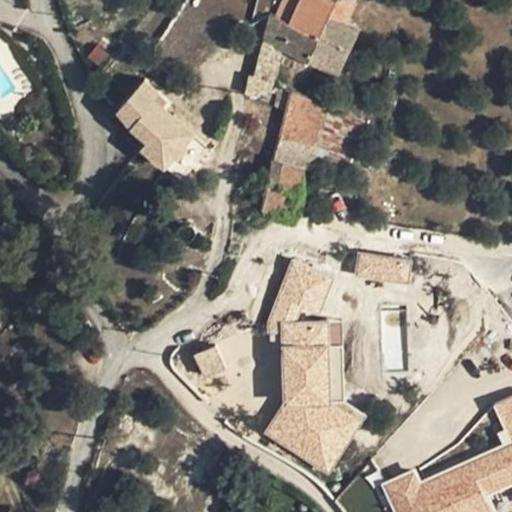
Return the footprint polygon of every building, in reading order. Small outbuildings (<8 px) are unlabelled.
[(296,4),(286,0),(281,0),(275,14),(289,21),(296,4)] [(286,0),(296,4),(289,21),(321,35),(331,12),(347,19),(356,0),(286,0)] [(339,72),(360,25),(347,19),(331,12),(321,35),(289,21),(275,14),(270,12),(254,73),(249,72),(245,91),(261,94),(262,88),(273,89),(282,48),(339,72)] [(119,108),(131,123),(154,97),(160,90),(147,77),(119,108)] [(279,84),(274,104),(287,106),(274,155),(305,164),(313,167),(315,160),(330,102),(291,88),(279,84)] [(195,133),(154,97),(131,123),(149,139),(143,146),(166,166),(176,155),(186,143),(195,133)] [(330,102),(315,160),(347,170),(363,117),(330,102)] [(186,143),(176,155),(181,160),(192,147),(186,143)] [(274,155),(268,182),(298,190),(305,164),(274,155)] [(298,190),(268,182),(262,207),(292,214),(298,190)] [(411,260),(358,253),(355,275),(408,283),(411,260)] [(335,276),(293,261),(267,323),(267,334),(279,334),(283,407),(265,434),(328,476),(366,417),(343,400),(340,320),(295,322),(301,308),(319,314),(335,276)] [(243,365),(232,340),(216,346),(227,372),(243,365)] [(227,372),(216,346),(194,356),(205,381),(227,372)] [(414,469),(381,484),(394,511),(495,511),(488,497),(511,486),(511,395),(493,404),(511,442),(421,483),(414,469)]
